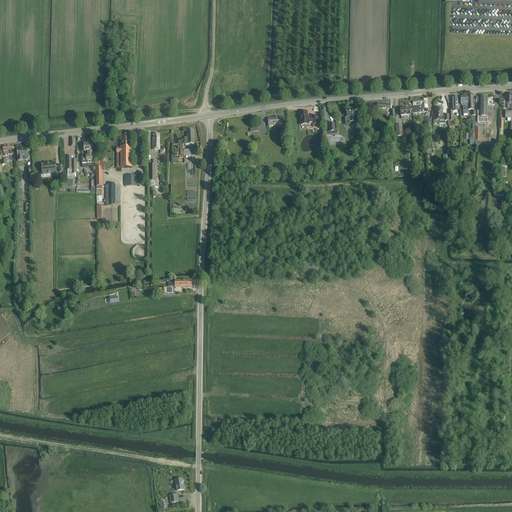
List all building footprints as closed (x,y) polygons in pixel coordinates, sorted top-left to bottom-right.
[(492,123),(492,111),(492,106),(488,106),(487,97),(476,97),(476,102),(479,102),(479,112),(477,112),(477,123),(492,123)] [(427,100),(413,101),(413,114),(414,117),(420,116),(419,113),(428,112),(427,104),(427,100)] [(356,117),(356,109),(346,109),(347,118),(350,117),(350,122),(355,122),(355,117),(356,117)] [(434,121),(434,124),(445,124),(445,121),(449,121),(449,115),(445,115),(445,116),(445,117),(443,117),(443,115),(443,109),(434,109),(434,112),(434,116),(434,121)] [(307,112),(300,113),(301,125),(309,124),(313,123),(313,125),(317,124),(316,116),(312,117),(308,118),(307,112)] [(284,124),(284,122),(283,117),(268,118),(269,126),(284,124)] [(185,144),(189,144),(194,144),(193,130),(187,131),(188,138),(185,138),(185,144)] [(125,186),(131,186),(137,186),(137,173),(137,168),(132,168),(132,147),(131,147),(131,135),(121,136),(121,148),(117,149),(117,154),(117,169),(125,169),(125,186)] [(87,157),(82,157),(82,164),(87,163),(95,163),(94,157),(93,157),(92,144),(84,144),(84,149),(84,152),(88,151),(88,156),(87,156),(87,157)] [(14,145),(3,146),(3,151),(4,151),(4,154),(5,156),(8,155),(8,154),(10,154),(10,155),(12,154),(15,153),(14,145)] [(181,155),(179,155),(179,158),(184,158),(184,156),(190,155),(190,150),(183,151),(183,147),(180,148),(181,155)] [(28,149),(17,150),(17,155),(18,157),(17,157),(18,162),(23,162),(23,161),(27,161),(28,159),(28,156),(28,149)] [(76,174),(76,160),(73,160),(73,157),(71,157),(71,156),(67,156),(68,170),(68,174),(72,174),(76,174)] [(58,167),(56,167),(56,163),(42,164),(42,169),(43,174),(59,173),(58,167)] [(95,177),(82,177),(82,180),(89,180),(89,186),(95,185),(95,177)] [(106,206),(121,206),(121,186),(106,186),(106,206)] [(183,479),(175,480),(177,491),(184,490),(183,479)] [(179,502),(178,495),(170,496),(171,503),(179,502)]
